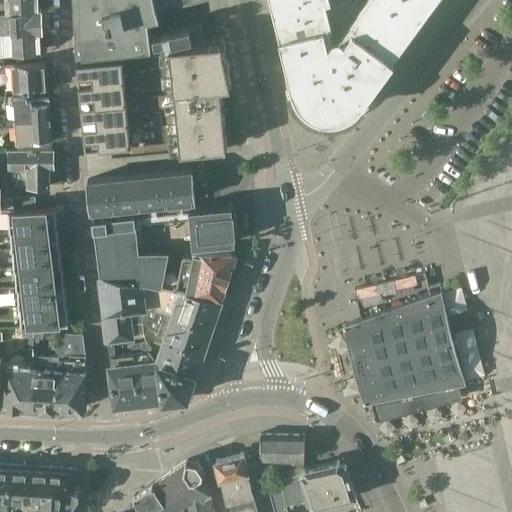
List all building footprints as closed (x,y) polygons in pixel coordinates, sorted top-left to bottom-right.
[(0,0),(0,13),(41,11),(41,9),(39,9),(38,0),(6,0),(6,1),(0,0)] [(74,0),(77,52),(152,45),(151,32),(149,17),(161,14),(158,3),(171,0),(179,0),(180,2),(186,0),(74,0)] [(366,0),(341,34),(339,34),(337,34),(336,35),(335,36),(334,36),(331,24),(333,24),(327,0),(272,0),(293,87),(294,90),(295,92),(296,95),(299,99),(301,101),(302,102),(303,104),(305,106),(309,109),(311,111),(314,112),(317,113),(321,115),(326,116),(329,116),(334,116),(339,116),(343,115),(348,113),(352,111),(356,108),(360,105),(362,103),(363,101),(436,0),(366,0)] [(41,11),(0,13),(0,31),(41,30),(41,31),(42,30),(41,11)] [(225,48),(226,48),(224,38),(223,38),(222,38),(222,37),(212,38),(212,39),(205,39),(201,22),(154,32),(156,41),(164,39),(165,44),(171,43),(181,150),(217,147),(227,146),(227,145),(228,145),(227,135),(226,135),(225,124),(226,124),(225,114),(224,114),(223,103),(224,103),(223,92),(222,92),(221,82),(232,81),(230,69),(228,59),(227,59),(225,48)] [(0,52),(19,51),(41,50),(40,30),(41,31),(41,30),(0,31),(0,52)] [(79,75),(80,83),(126,79),(124,56),(78,60),(78,65),(77,65),(78,75),(79,75)] [(44,66),(44,63),(13,65),(15,91),(46,89),(45,78),(47,78),(46,66),(44,66)] [(81,97),(82,104),(128,100),(126,79),(80,83),(80,87),(79,87),(80,97),(81,97)] [(14,95),(16,119),(51,117),(50,97),(33,98),(32,94),(14,95)] [(82,108),(81,108),(82,118),(83,118),(84,126),(130,122),(128,100),(82,104),(82,108)] [(18,140),(53,138),(51,117),(16,119),(5,120),(6,125),(16,125),(18,140)] [(85,140),(86,148),(96,147),(132,144),(130,122),(84,126),(84,130),(83,130),(84,140),(85,140)] [(49,165),(53,165),(53,148),(10,147),(10,166),(13,166),(13,173),(5,173),(5,181),(28,181),(28,184),(50,184),(49,165)] [(88,179),(89,190),(90,196),(92,209),(195,199),(193,169),(88,179)] [(0,207),(36,206),(35,196),(0,197),(0,188),(0,207)] [(190,208),(190,214),(193,245),(199,244),(199,246),(229,243),(229,242),(236,241),(235,234),(237,234),(234,211),(233,211),(233,204),(226,205),(226,203),(195,206),(196,208),(190,208)] [(9,209),(10,230),(11,230),(11,229),(57,226),(56,206),(9,209)] [(93,216),(95,229),(96,229),(95,227),(116,225),(116,227),(117,227),(117,225),(137,223),(135,212),(93,216)] [(95,229),(101,274),(104,275),(145,282),(162,286),(162,285),(169,250),(139,251),(137,223),(117,225),(117,227),(116,227),(116,225),(95,227),(96,229),(95,229)] [(58,226),(57,226),(11,229),(11,230),(12,249),(14,249),(14,248),(60,245),(58,226)] [(61,245),(60,245),(14,248),(14,249),(15,268),(16,268),(16,267),(62,265),(62,264),(61,245)] [(205,274),(227,274),(229,274),(235,256),(236,252),(194,252),(192,260),(183,258),(180,269),(205,274)] [(63,264),(62,264),(62,265),(16,267),(16,268),(17,287),(18,287),(18,286),(64,284),(64,283),(63,264)] [(221,298),(229,274),(227,274),(205,274),(180,269),(177,287),(174,286),(174,288),(221,298)] [(133,318),(133,311),(148,309),(149,306),(145,282),(104,275),(101,274),(100,274),(109,341),(136,337),(133,318)] [(162,286),(145,282),(149,306),(169,314),(170,311),(212,325),(213,322),(214,321),(219,305),(221,298),(174,288),(162,285),(162,286)] [(65,283),(64,283),(64,284),(18,286),(18,287),(19,306),(21,306),(21,305),(67,303),(66,302),(65,283)] [(345,324),(344,325),(364,402),(365,401),(365,402),(366,402),(372,400),(376,415),(377,416),(377,417),(378,418),(379,418),(380,418),(381,419),(382,418),(458,398),(459,398),(460,397),(461,396),(461,395),(462,394),(462,393),(462,392),(459,383),(466,382),(442,289),(422,296),(362,318),(345,324),(344,324),(345,324)] [(68,302),(66,302),(67,303),(21,305),(21,306),(22,325),(69,323),(68,302)] [(211,327),(212,325),(170,311),(169,314),(149,306),(148,309),(144,326),(161,338),(203,352),(204,351),(203,351),(206,343),(210,332),(211,329),(211,327)] [(133,311),(133,318),(136,317),(138,332),(145,332),(144,326),(148,309),(133,311)] [(22,326),(23,336),(33,335),(33,325),(22,326)] [(34,325),(34,344),(41,344),(41,340),(44,340),(44,325),(34,325)] [(85,402),(86,354),(82,333),(59,332),(59,356),(56,407),(57,407),(65,407),(65,408),(79,408),(85,402)] [(199,366),(203,352),(161,338),(158,348),(156,350),(154,355),(155,358),(154,358),(153,361),(161,364),(195,375),(198,366),(199,366)] [(138,342),(132,343),(132,348),(138,347),(143,347),(144,347),(146,349),(147,349),(148,351),(149,351),(153,347),(147,341),(142,342),(140,342),(138,342)] [(23,405),(31,405),(33,368),(33,367),(34,355),(34,349),(29,349),(7,361),(5,404),(23,405)] [(148,351),(135,353),(141,402),(165,399),(161,364),(153,361),(149,351),(148,351)] [(115,355),(110,356),(111,366),(110,366),(115,406),(141,402),(135,353),(115,355)] [(34,355),(33,367),(33,368),(31,405),(38,406),(56,407),(59,356),(34,355)] [(195,375),(161,364),(165,399),(181,397),(190,391),(194,380),(195,375)] [(260,460),(247,463),(252,484),(259,482),(267,481),(265,472),(269,471),(270,476),(281,474),(282,433),(261,433),(260,460)] [(305,434),(282,433),(281,474),(290,473),(289,469),(296,468),(296,467),(304,467),(305,434)] [(275,511),(267,481),(259,482),(252,484),(247,463),(246,463),(244,454),(245,454),(244,452),(243,452),(243,451),(217,458),(217,459),(216,459),(217,461),(220,474),(220,477),(221,476),(221,478),(220,481),(222,487),(224,489),(227,501),(231,500),(233,511),(275,511)] [(214,511),(210,493),(205,486),(207,484),(203,470),(197,461),(187,459),(153,481),(173,511),(179,511),(178,510),(187,504),(189,511),(214,511)] [(304,468),(305,472),(280,478),(286,504),(301,501),(310,499),(312,506),(314,505),(355,496),(357,496),(356,494),(355,494),(346,466),(347,466),(346,465),(345,464),(340,461),(339,460),(337,460),(337,461),(306,468),(306,467),(304,468)] [(11,464),(0,463),(0,511),(7,511),(7,506),(9,506),(11,464)] [(24,500),(23,511),(24,511),(29,506),(32,466),(11,464),(9,506),(16,506),(20,500),(24,500)] [(50,503),(52,467),(32,466),(29,506),(24,511),(34,511),(36,510),(36,507),(43,507),(46,509),(48,506),(50,503)] [(75,468),(52,467),(50,503),(48,506),(57,511),(66,511),(79,494),(80,492),(80,491),(80,490),(80,489),(79,488),(78,487),(77,487),(74,487),(75,473),(76,471),(75,468)] [(145,511),(173,511),(153,481),(133,495),(145,511)]
